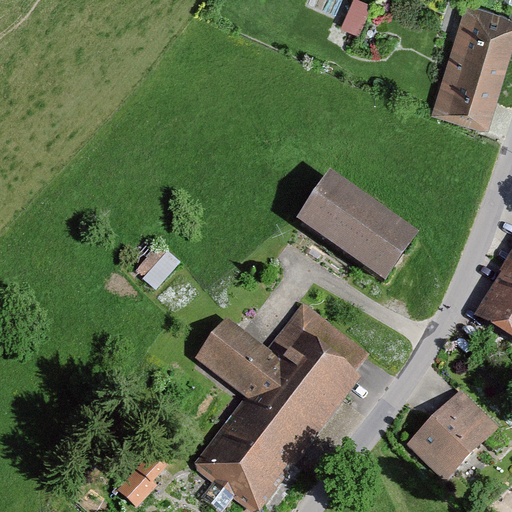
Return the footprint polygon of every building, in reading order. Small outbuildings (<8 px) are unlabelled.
[(351,0),(343,22),(358,28),(369,0),(351,0)] [(489,135),(511,47),(511,19),(466,8),(436,121),(489,135)] [(422,244),(332,182),(299,230),(389,292),(422,244)] [(157,286),(178,261),(159,245),(138,270),(157,286)] [(511,265),(475,323),(511,346),(511,265)] [(227,325),(196,365),(246,404),(195,471),(247,511),(262,511),(363,382),(355,377),(368,360),(304,311),(268,357),(227,325)] [(498,433),(461,396),(407,449),(445,486),(498,433)] [(116,495),(131,511),(138,511),(167,485),(148,465),(116,495)]
